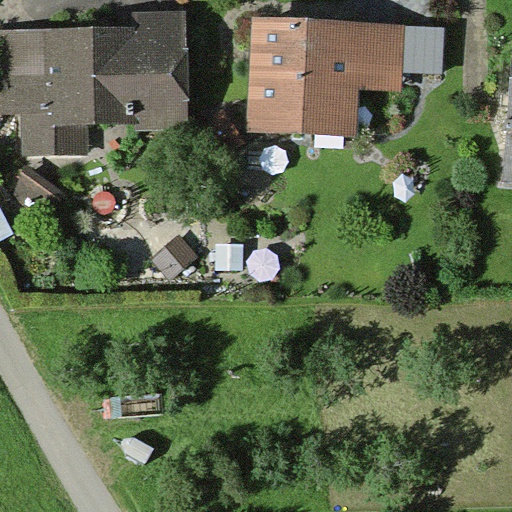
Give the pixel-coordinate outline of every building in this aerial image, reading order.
[(311,109),(344,111),(348,30),(258,26),(252,134),(310,137),(311,109)] [(178,123),(177,38),(19,40),(21,155),(85,154),(85,124),(178,123)] [(511,56),(507,126),(500,125),(500,135),(506,136),(503,177),(511,178),(511,56)] [(0,202),(0,241),(16,232),(0,202)] [(180,235),(151,256),(171,283),(200,262),(180,235)] [(244,240),(218,240),(219,270),(245,270),(244,240)]
